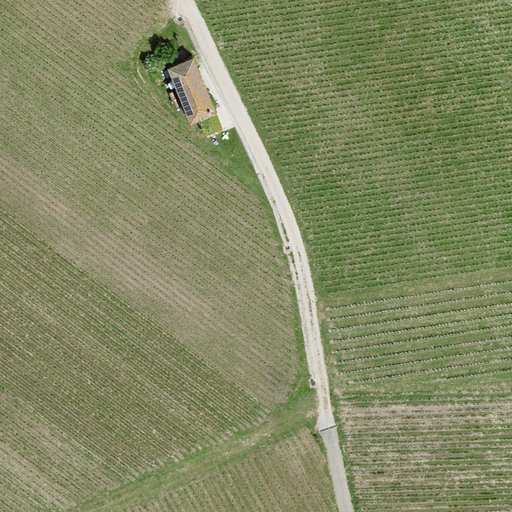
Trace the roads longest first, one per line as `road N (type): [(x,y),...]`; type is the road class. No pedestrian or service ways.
road 1 (track): [(184,0),(270,172),(298,248),(326,413)]
road 2 (track): [(326,413),(98,511)]
